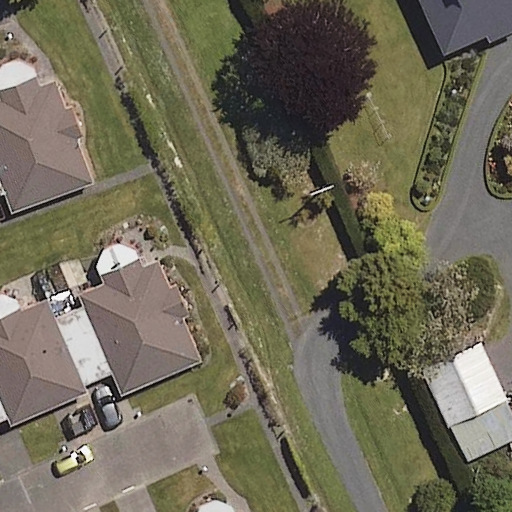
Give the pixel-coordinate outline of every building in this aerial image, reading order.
[(511,0),(428,0),(452,50),(491,32),(495,40),(511,32),(511,0)] [(0,196),(11,192),(17,207),(92,179),(52,73),(43,76),(37,66),(27,59),(8,62),(0,73),(0,87),(0,92),(0,196)] [(0,427),(119,376),(125,391),(202,357),(156,253),(144,258),(142,255),(140,251),(137,248),(134,246),(131,244),(127,243),(123,243),(119,243),(115,244),(112,246),(109,248),(106,250),(104,254),(102,257),(101,261),(100,265),(100,269),(101,272),(103,276),(25,310),(21,302),(20,300),(17,297),(14,295),(11,293),(8,292),(4,291),(0,291),(0,427)] [(423,357),(470,457),(511,436),(511,398),(480,330),(423,357)] [(247,511),(245,511),(230,511),(228,505),(225,503),(222,502),(219,500),(216,500),(212,500),(209,500),(206,501),(203,502),(200,504),(197,506),(195,509),(193,511),(247,511)]
